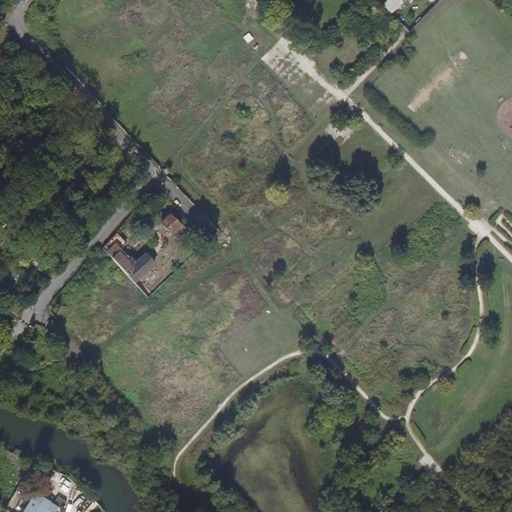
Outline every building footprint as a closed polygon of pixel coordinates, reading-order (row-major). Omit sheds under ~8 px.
[(385,0),(381,5),(391,15),(404,0),(385,0)] [(94,171),(100,164),(88,153),(86,151),(90,146),(78,136),(75,139),(77,141),(73,145),(82,154),(78,159),(80,161),(85,165),(86,164),(94,171)] [(188,230),(182,222),(178,226),(168,216),(161,222),(173,236),(176,233),(179,237),(188,230)] [(126,275),(137,264),(134,261),(132,263),(125,256),(124,257),(118,251),(125,243),(115,233),(102,249),(126,275)] [(136,285),(156,266),(146,255),(137,264),(126,275),(127,276),(136,285)] [(6,305),(16,314),(21,309),(23,306),(13,297),(6,305)] [(2,361),(0,363),(0,394),(1,395),(18,374),(2,361)] [(42,511),(49,502),(43,498),(33,511),(42,511)]
